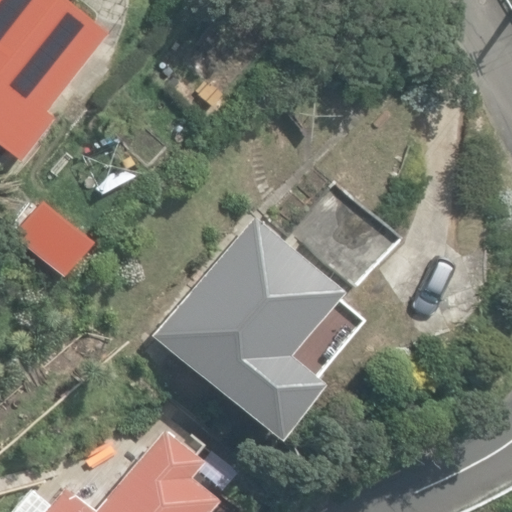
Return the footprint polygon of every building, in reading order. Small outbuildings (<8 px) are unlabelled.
[(0,0),(0,150),(11,159),(46,115),(38,109),(99,31),(58,0),(0,0)] [(289,231),(349,285),(394,236),(333,181),(289,231)] [(57,271),(84,240),(38,201),(11,232),(57,271)] [(147,333),(264,435),(311,381),(279,354),(335,289),(249,215),(147,333)] [(195,511),(208,496),(182,473),(195,458),(157,426),(97,497),(85,487),(76,499),(60,485),(37,511),(195,511)]
